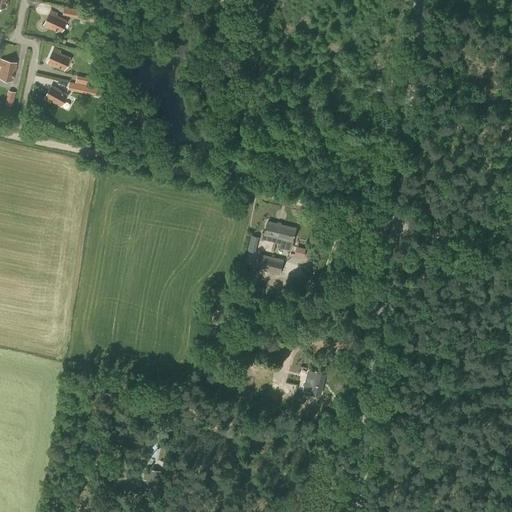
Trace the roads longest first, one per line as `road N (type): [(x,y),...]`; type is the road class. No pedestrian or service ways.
road 1 (unclassified): [(356,511),(417,0)]
road 2 (track): [(390,223),(0,132)]
road 3 (track): [(511,251),(390,223)]
